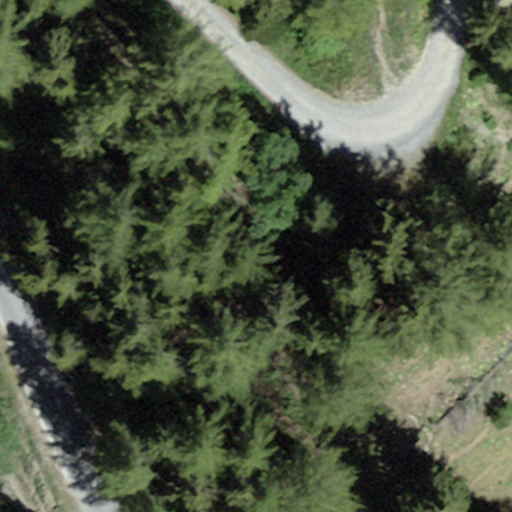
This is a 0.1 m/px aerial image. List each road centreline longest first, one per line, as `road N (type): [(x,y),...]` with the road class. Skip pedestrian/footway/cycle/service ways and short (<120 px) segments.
road 1 (track): [(458,0),(446,82),(386,139),(302,119),(173,0)]
road 2 (unclassified): [(0,300),(113,511)]
